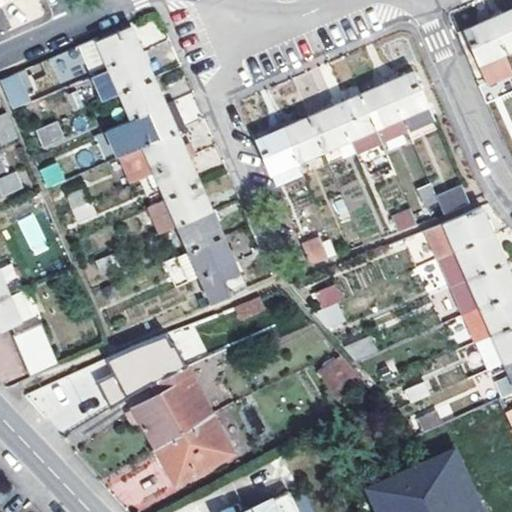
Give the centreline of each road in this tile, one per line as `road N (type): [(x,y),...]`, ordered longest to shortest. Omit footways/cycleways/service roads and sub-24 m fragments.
road 1 (residential): [(270,248),(216,120),(215,99),(250,17)]
road 2 (residential): [(418,0),(511,198)]
road 3 (tertiary): [(0,416),(90,511)]
